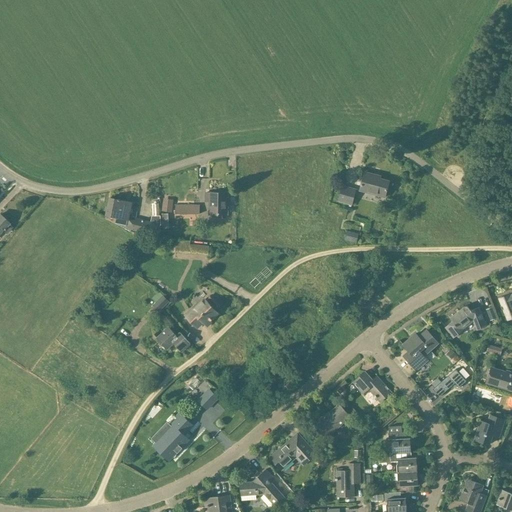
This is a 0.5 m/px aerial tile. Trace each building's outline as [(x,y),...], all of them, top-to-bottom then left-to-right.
[(385,197),(389,181),(372,177),(373,174),(364,172),(359,190),(385,197)] [(341,185),(337,202),(352,205),(356,189),(341,185)] [(228,214),(228,193),(205,193),(205,201),(209,201),(209,214),(228,214)] [(110,198),(106,215),(116,217),(114,223),(124,225),(123,228),(127,229),(131,231),(132,231),(135,220),(128,219),(132,203),(120,200),(110,198)] [(172,212),(174,200),(163,198),(161,211),(172,212)] [(200,205),(175,205),(175,214),(200,214),(200,205)] [(0,232),(8,223),(0,215),(0,232)] [(135,220),(132,231),(137,232),(162,238),(160,218),(160,216),(159,216),(153,216),(152,216),(151,221),(135,218),(135,220)] [(344,240),(357,243),(359,234),(346,231),(344,240)] [(208,246),(189,242),(176,240),(174,250),(207,256),(208,246)] [(511,294),(509,296),(509,295),(499,299),(508,320),(511,318),(511,294)] [(153,305),(159,312),(169,302),(163,295),(153,305)] [(185,316),(196,328),(202,322),(205,325),(217,313),(213,310),(218,305),(209,296),(204,301),(203,300),(198,305),(197,304),(185,316)] [(476,330),(486,327),(479,307),(470,310),(467,306),(466,306),(464,306),(462,309),(450,319),(452,322),(445,327),(453,338),(474,322),(476,330)] [(173,343),(181,352),(190,344),(179,333),(176,336),(168,327),(156,338),(166,350),(173,343)] [(423,356),(437,343),(426,330),(418,337),(415,334),(403,344),(409,351),(403,356),(416,370),(427,360),(423,356)] [(487,351),(500,355),(504,343),(490,339),(487,351)] [(439,377),(432,383),(435,387),(434,388),(440,396),(455,382),(459,387),(467,380),(457,368),(442,381),(439,377)] [(511,390),(511,375),(491,368),(486,383),(511,390)] [(380,402),(391,392),(377,376),(372,380),(365,371),(353,382),(363,393),(368,389),(380,402)] [(218,398),(209,389),(205,394),(214,402),(218,398)] [(330,434),(349,417),(338,404),(315,424),(330,440),(333,437),(330,434)] [(498,438),(504,420),(490,415),(487,423),(480,421),(475,440),(489,444),(492,436),(498,438)] [(173,428),(156,445),(169,458),(175,451),(178,453),(183,448),(180,446),(186,439),(182,435),(191,426),(181,416),(171,426),(173,428)] [(392,453),(406,452),(411,452),(411,444),(414,444),(413,438),(404,438),(404,433),(405,433),(405,432),(402,432),(401,426),(388,426),(389,442),(392,442),(392,453)] [(303,465),(315,454),(300,437),(294,442),(291,438),(270,457),(281,470),(296,457),(303,465)] [(398,462),(398,473),(417,472),(416,457),(406,458),(406,452),(392,453),(390,453),(390,462),(398,462)] [(349,470),(336,470),(336,479),(334,479),(334,480),(336,480),(337,498),(354,497),(354,482),(361,482),(360,462),(349,463),(349,470)] [(276,509),(287,500),(271,482),(274,479),(266,470),(258,476),(259,483),(239,484),(241,496),(263,494),(276,509)] [(399,484),(397,484),(397,492),(400,492),(405,492),(409,492),(409,486),(418,485),(417,472),(398,473),(399,484)] [(469,511),(480,511),(487,496),(480,493),(483,485),(467,479),(461,497),(469,501),(466,511),(469,511)] [(505,511),(511,511),(511,493),(502,490),(497,504),(507,508),(505,511)] [(397,492),(392,493),(384,493),(385,502),(387,502),(387,511),(401,511),(407,511),(406,498),(401,498),(400,492),(397,492)] [(208,511),(231,511),(229,495),(204,499),(205,507),(208,507),(208,511)]
